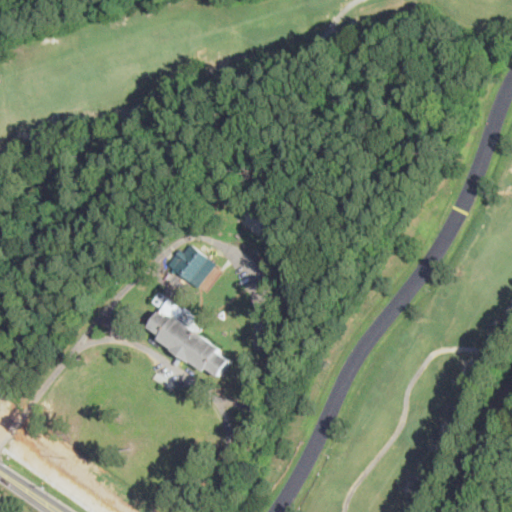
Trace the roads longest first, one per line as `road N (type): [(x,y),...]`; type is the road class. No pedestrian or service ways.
road 1 (residential): [(276,511),(360,355),(469,198),(511,83)]
road 2 (primary): [(103,511),(0,438)]
